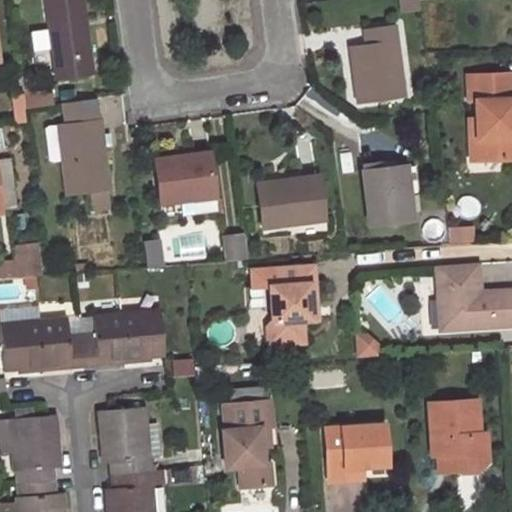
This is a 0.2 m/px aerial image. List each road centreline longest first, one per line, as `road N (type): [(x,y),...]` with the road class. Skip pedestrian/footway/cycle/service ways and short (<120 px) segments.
road 1 (residential): [(133,0),(138,43),(159,92),(207,95),(268,87),(287,64),(277,0)]
road 2 (residential): [(83,511),(70,388)]
